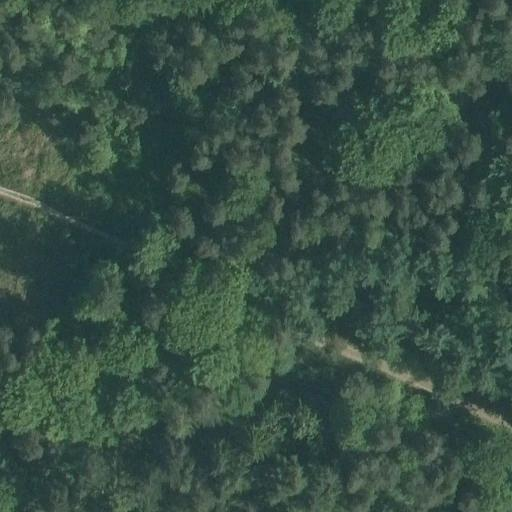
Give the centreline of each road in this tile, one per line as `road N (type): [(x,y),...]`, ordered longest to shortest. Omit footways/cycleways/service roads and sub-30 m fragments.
road 1 (track): [(307,274),(281,326),(146,400),(101,464),(105,511)]
road 2 (track): [(250,250),(0,140)]
